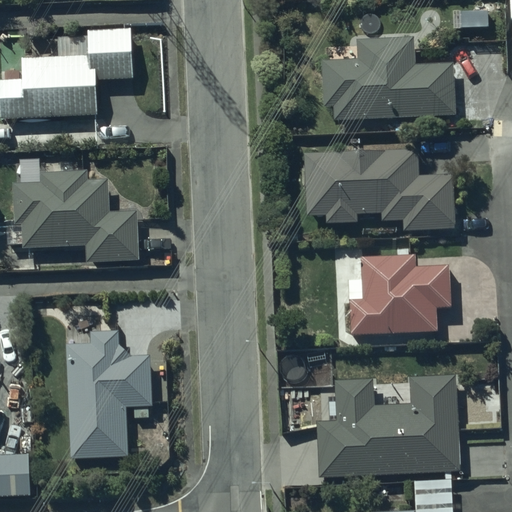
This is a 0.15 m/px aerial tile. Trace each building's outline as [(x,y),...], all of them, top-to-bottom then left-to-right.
[(474,0),(474,12),(502,12),(501,0),(474,0)] [(90,63),(22,66),(23,88),(0,88),(0,108),(1,126),(97,123),(96,88),(132,86),(130,39),(89,40),(90,63)] [(334,108),(335,121),(457,117),(455,65),(416,66),(415,39),(359,41),(360,61),(323,62),(325,109),(334,108)] [(327,226),(359,225),(359,217),(383,216),(383,225),(404,224),(404,234),(457,232),(455,177),(421,178),(421,153),(307,156),(308,219),(327,218),(327,226)] [(108,187),(85,188),(85,180),(42,181),(42,174),(15,175),(16,192),(14,192),(15,233),(23,233),(24,257),(86,255),(86,272),(139,270),(137,219),(109,220),(108,187)] [(399,246),(399,253),(364,253),(364,277),(350,277),(351,298),(353,298),(353,329),(439,328),(439,303),(453,303),(453,262),(418,263),(418,252),(411,252),(411,246),(399,246)] [(91,351),(66,351),(70,467),(127,465),(125,415),(153,414),(151,363),(130,364),(118,353),(118,340),(91,340),(91,351)] [(376,401),(375,375),(338,377),(339,417),(319,418),(322,474),(463,468),(459,371),(413,374),(414,399),(376,401)] [(29,462),(0,462),(0,504),(30,503),(29,462)] [(454,511),(454,477),(415,477),(415,508),(375,508),(375,511),(454,511)]
